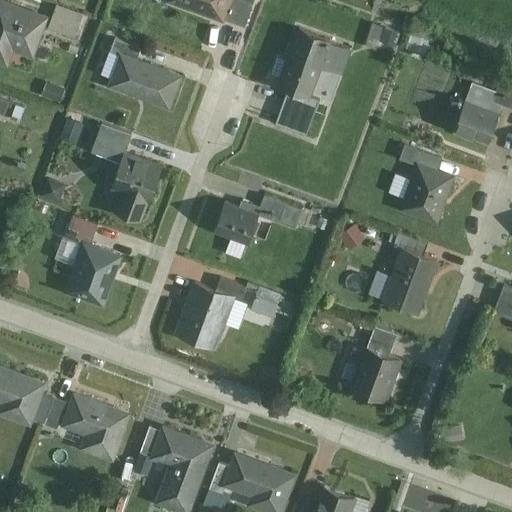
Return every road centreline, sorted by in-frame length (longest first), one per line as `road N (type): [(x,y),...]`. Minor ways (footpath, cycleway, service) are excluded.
road 1 (residential): [(411,459),(133,360)]
road 2 (residential): [(133,360),(229,89)]
road 3 (residential): [(411,459),(500,196)]
road 4 (residential): [(133,360),(0,311)]
